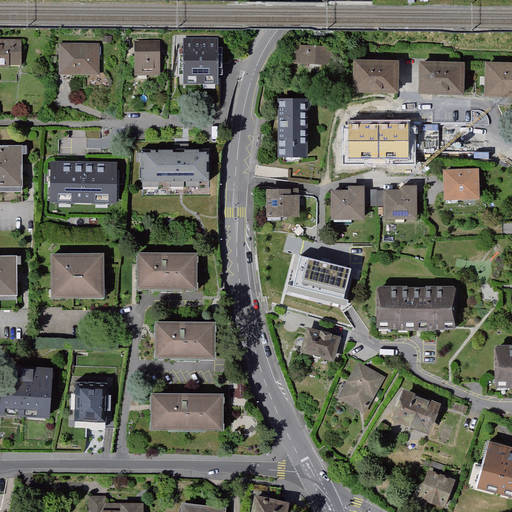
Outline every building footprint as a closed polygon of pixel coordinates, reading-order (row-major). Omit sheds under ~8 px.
[(21,40),(0,39),(0,64),(21,64),(21,40)] [(184,83),(220,83),(220,40),(184,40),(184,83)] [(99,45),(61,44),(61,73),(98,74),(99,45)] [(161,44),(135,45),(135,72),(162,71),(161,44)] [(331,49),(295,48),(295,66),(330,67),(331,49)] [(399,64),(354,64),(354,95),(399,95),(399,64)] [(465,65),(420,65),(420,96),(465,97),(465,65)] [(511,65),(486,65),(485,98),(511,99),(511,65)] [(307,100),(280,100),(279,157),(306,157),(307,100)] [(349,121),(348,158),(378,158),(378,121),(349,121)] [(409,121),(378,121),(378,158),(409,158),(409,121)] [(24,150),(0,150),(0,193),(25,193),(24,150)] [(212,153),(139,152),(139,190),(212,191),(212,153)] [(111,203),(111,166),(53,166),(53,203),(111,203)] [(480,171),(445,172),(446,204),(481,203),(480,171)] [(418,224),(419,190),(401,189),(401,193),(384,193),(384,223),(418,224)] [(366,223),(367,190),(352,190),(350,193),(334,193),(334,223),(366,223)] [(300,191),(268,191),(267,223),(304,223),(304,204),(315,204),(315,198),(300,198),(300,191)] [(103,255),(52,256),(52,298),(103,297),(103,255)] [(197,255),(139,255),(139,289),(196,289),(197,255)] [(16,257),(0,257),(0,295),(17,295),(16,257)] [(342,305),(351,270),(300,257),(292,293),(342,305)] [(456,288),(377,288),(377,329),(456,328),(456,288)] [(214,326),(158,325),(157,357),(214,358),(214,326)] [(340,338),(308,328),(301,351),(333,360),(340,338)] [(511,348),(497,349),(497,392),(511,391),(511,348)] [(384,378),(359,363),(339,398),(364,412),(384,378)] [(0,421),(52,423),(53,371),(0,369),(0,421)] [(75,420),(105,421),(106,384),(77,383),(75,420)] [(439,405),(404,391),(393,419),(429,433),(439,405)] [(222,396),(153,396),(153,429),(222,429),(222,396)] [(467,407),(455,403),(453,409),(465,413),(467,407)] [(511,443),(488,437),(476,483),(511,491),(511,443)] [(457,482),(431,473),(421,501),(447,511),(457,482)] [(110,511),(110,500),(92,501),(92,511),(147,511),(146,511),(110,511)]
